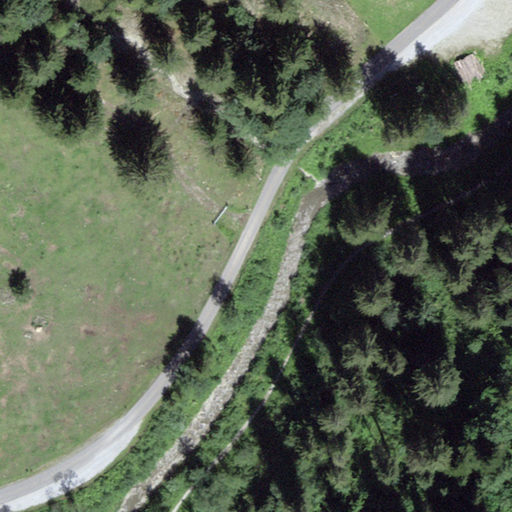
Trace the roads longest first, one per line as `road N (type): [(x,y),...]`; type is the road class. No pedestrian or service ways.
road 1 (unclassified): [(455,0),(300,145),(164,387),(104,456),(45,491),(0,504)]
road 2 (track): [(182,511),(244,434),(350,261),(511,147)]
